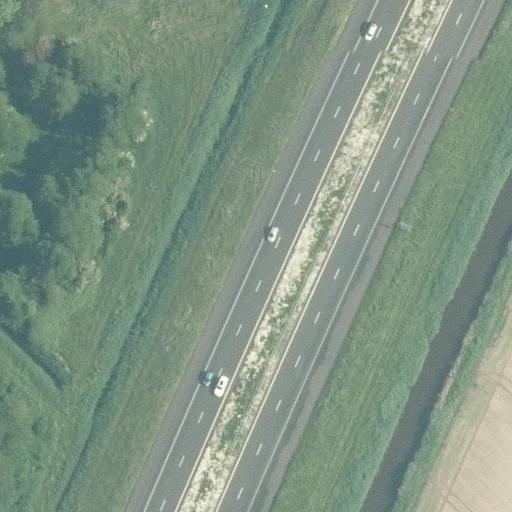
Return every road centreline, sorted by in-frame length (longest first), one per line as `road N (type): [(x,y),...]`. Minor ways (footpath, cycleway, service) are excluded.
road 1 (motorway): [(239,511),(470,0)]
road 2 (motorway): [(379,0),(150,511)]
